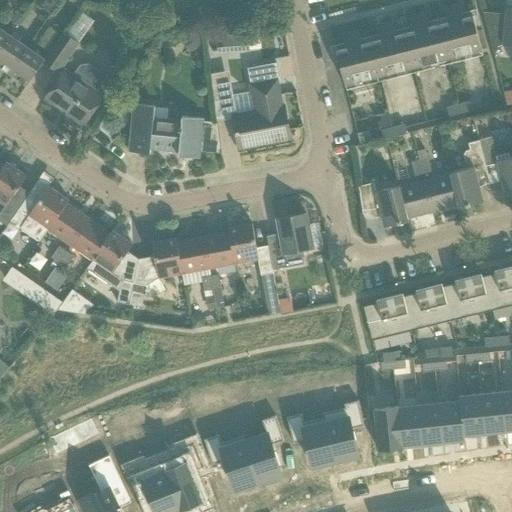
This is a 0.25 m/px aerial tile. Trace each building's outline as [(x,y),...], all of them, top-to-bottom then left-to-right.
[(35,0),(34,2),(44,9),(50,0),(35,0)] [(447,22),(437,24),(446,59),(481,50),(472,15),(455,20),(454,15),(461,13),(459,4),(444,8),(447,22)] [(495,56),(494,52),(502,45),(511,46),(511,9),(505,9),(505,14),(504,26),(486,24),(494,56),(495,56)] [(413,31),(403,33),(412,68),(446,59),(437,24),(421,29),(420,24),(427,22),(425,13),(410,17),(413,31)] [(379,39),(370,42),(379,76),(412,68),(403,33),(387,37),(386,32),(393,31),(391,22),(376,25),(379,39)] [(234,29),(210,28),(209,48),(233,50),(234,29)] [(0,50),(10,36),(0,29),(0,50)] [(234,30),(237,48),(247,47),(244,29),(234,30)] [(353,46),(336,50),(344,85),(379,76),(370,42),(361,44),(357,30),(342,34),(345,43),(352,41),(353,46)] [(44,60),(43,61),(58,72),(77,44),(62,33),(44,60)] [(193,33),(180,42),(188,53),(200,44),(193,33)] [(10,36),(0,50),(0,68),(9,74),(27,48),(10,36)] [(27,48),(9,74),(26,86),(43,61),(44,60),(27,48)] [(290,142),(283,105),(282,105),(280,94),(277,80),(279,79),(276,63),(247,68),(250,84),(249,84),(250,92),(229,96),(230,100),(229,100),(232,115),(232,119),(235,132),(238,151),(290,142)] [(66,69),(56,83),(45,99),(83,125),(102,97),(96,93),(107,77),(88,64),(79,65),(73,74),(66,69)] [(229,96),(226,79),(211,82),(213,103),(229,100),(230,100),(229,96)] [(511,90),(503,92),(506,105),(511,104),(511,90)] [(470,102),(458,105),(460,113),(472,110),(470,102)] [(133,104),(131,132),(129,152),(150,154),(150,149),(158,150),(158,151),(159,154),(162,156),(165,156),(168,154),(170,152),(170,151),(178,152),(178,156),(199,158),(200,148),(219,150),(215,123),(202,121),(203,119),(182,117),(181,121),(153,118),(154,107),(133,104)] [(460,113),(458,105),(446,108),(448,116),(460,113)] [(404,125),(388,129),(391,137),(406,133),(404,125)] [(374,132),(369,134),(371,142),(391,137),(388,129),(374,132)] [(368,131),(357,134),(360,145),(371,142),(369,134),(368,131)] [(511,194),(511,142),(493,147),(490,137),(479,140),(487,174),(490,183),(501,181),(504,192),(510,195),(511,194)] [(449,173),(450,174),(458,206),(458,208),(478,203),(482,202),(481,197),(478,186),(490,183),(487,174),(479,140),(467,143),(469,150),(465,151),(463,154),(466,168),(449,173)] [(424,149),(417,151),(422,174),(431,172),(427,158),(426,159),(424,149)] [(410,162),(414,176),(422,174),(419,160),(410,162)] [(4,165),(0,171),(0,202),(5,206),(0,212),(0,221),(6,226),(8,223),(29,193),(19,186),(26,176),(6,162),(4,165)] [(450,174),(424,180),(432,212),(458,206),(450,174)] [(424,180),(399,187),(398,187),(406,219),(407,219),(432,212),(424,180)] [(374,183),(358,187),(362,213),(363,215),(364,216),(365,218),(367,219),(369,219),(371,219),(381,216),(383,222),(384,227),(388,226),(407,221),(407,219),(406,219),(398,187),(399,187),(398,186),(375,192),(374,183)] [(29,193),(8,223),(19,230),(20,229),(39,242),(47,230),(66,203),(68,200),(48,186),(39,200),(29,193)] [(66,203),(47,230),(69,245),(88,218),(66,203)] [(279,233),(266,236),(268,246),(272,270),(286,267),(303,264),(301,250),(312,248),(323,246),(318,220),(307,222),(306,214),(276,219),(279,233)] [(88,218),(69,245),(92,261),(110,233),(88,218)] [(252,224),(228,228),(228,232),(229,232),(235,264),(258,260),(260,276),(273,273),(272,270),(268,246),(256,248),(252,224)] [(110,233),(92,261),(86,269),(118,291),(116,303),(129,305),(132,292),(138,259),(127,252),(132,244),(112,230),(110,233)] [(228,232),(202,237),(208,269),(235,264),(229,232),(228,232)] [(176,242),(175,242),(181,274),(208,269),(202,237),(176,242)] [(132,292),(129,305),(141,307),(144,294),(146,286),(158,279),(164,278),(181,274),(175,242),(176,242),(175,238),(151,243),(154,256),(138,259),(132,292)] [(51,257),(58,262),(65,251),(58,246),(51,257)] [(65,251),(58,262),(65,267),(72,256),(65,251)] [(494,274),(481,277),(490,311),(511,305),(511,266),(493,271),(494,274)] [(12,268),(3,281),(20,293),(52,316),(53,315),(56,310),(61,302),(29,280),(12,268)] [(455,284),(442,287),(450,321),(490,311),(481,277),(480,274),(454,281),(455,284)] [(218,277),(210,279),(212,289),(213,295),(214,301),(222,299),(220,287),(219,278),(218,277)] [(210,279),(202,281),(202,282),(203,290),(212,289),(210,279)] [(415,294),(402,297),(411,331),(450,321),(442,287),(441,284),(415,291),(415,294)] [(275,286),(263,288),(265,298),(277,296),(276,289),(275,286)] [(376,304),(362,307),(371,341),(411,331),(402,297),(402,294),(375,301),(376,304)] [(278,300),(280,313),(292,311),(289,298),(278,300)] [(191,316),(190,316),(192,329),(205,327),(205,325),(206,325),(205,319),(204,319),(197,315),(196,315),(196,314),(191,314),(191,316)] [(508,337),(496,338),(497,346),(509,345),(508,337)] [(496,338),(484,339),(485,347),(497,346),(496,338)] [(451,347),(439,349),(440,357),(452,356),(451,347)] [(399,351),(380,353),(381,362),(392,361),(400,360),(399,351)] [(489,353),(477,354),(478,362),(489,361),(489,353)] [(477,354),(465,355),(466,363),(478,362),(477,354)] [(400,360),(392,361),(393,369),(405,368),(404,360),(400,360)] [(381,362),(380,362),(381,370),(393,369),(392,361),(381,362)] [(445,362),(434,363),(434,371),(446,370),(445,362)] [(434,363),(422,364),(422,372),(434,371),(434,363)] [(259,380),(243,382),(245,398),(261,396),(259,380)] [(511,390),(501,392),(505,432),(511,430),(511,390)] [(501,392),(481,394),(485,434),(505,432),(501,392)] [(481,394),(459,396),(460,401),(464,441),(465,440),(465,436),(485,434),(481,394)] [(289,399),(278,402),(281,413),(288,412),(292,411),(289,399)] [(345,408),(323,414),(335,462),(358,456),(351,430),(364,427),(357,401),(344,404),(345,408)] [(460,401),(438,403),(442,443),(464,441),(460,401)] [(438,403),(417,405),(422,445),(442,443),(438,403)] [(417,405),(397,407),(401,447),(422,445),(417,405)] [(397,407),(373,409),(378,450),(401,448),(401,447),(397,407)] [(126,421),(121,410),(102,417),(107,429),(126,421)] [(301,414),(287,418),(293,443),(305,440),(311,467),(316,466),(317,468),(332,464),(332,462),(335,462),(323,414),(322,414),(323,418),(303,423),(301,414)] [(243,436),(242,436),(257,483),(281,475),(271,445),(283,441),(275,416),(262,421),(266,434),(244,441),(243,436)] [(96,430),(91,419),(52,437),(58,449),(96,430)] [(218,435),(203,440),(212,465),(224,461),(234,491),(239,489),(239,491),(255,486),(254,484),(257,483),(242,436),(221,443),(218,435)] [(180,453),(159,461),(179,511),(203,503),(191,473),(202,468),(193,444),(179,449),(180,453)] [(101,491),(79,501),(84,511),(120,511),(118,508),(131,502),(108,456),(88,465),(101,491)] [(137,466),(123,472),(133,496),(145,491),(152,511),(178,511),(179,511),(178,511),(179,511),(159,461),(158,461),(160,466),(140,474),(137,466)]
